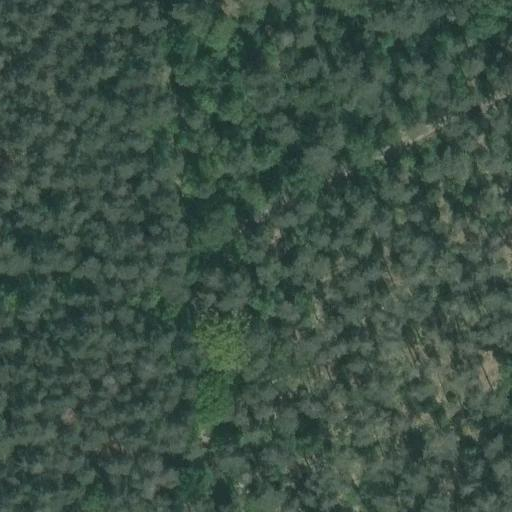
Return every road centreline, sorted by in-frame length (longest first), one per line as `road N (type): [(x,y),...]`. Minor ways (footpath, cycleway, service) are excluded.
road 1 (track): [(218,511),(157,0)]
road 2 (track): [(182,243),(511,76)]
